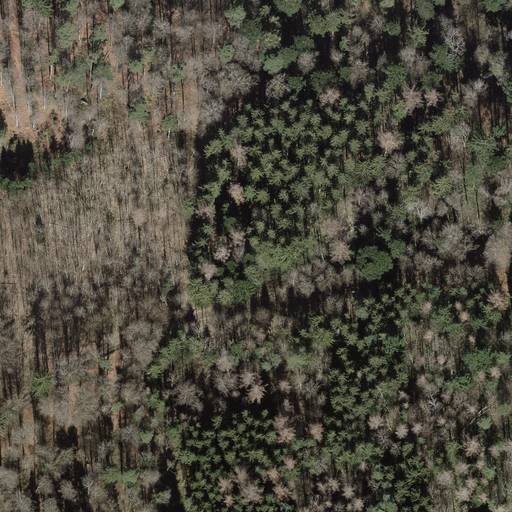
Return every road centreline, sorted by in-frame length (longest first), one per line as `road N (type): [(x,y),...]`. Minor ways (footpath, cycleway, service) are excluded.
road 1 (track): [(0,418),(129,336),(511,265)]
road 2 (track): [(164,511),(133,396),(98,377),(63,372)]
